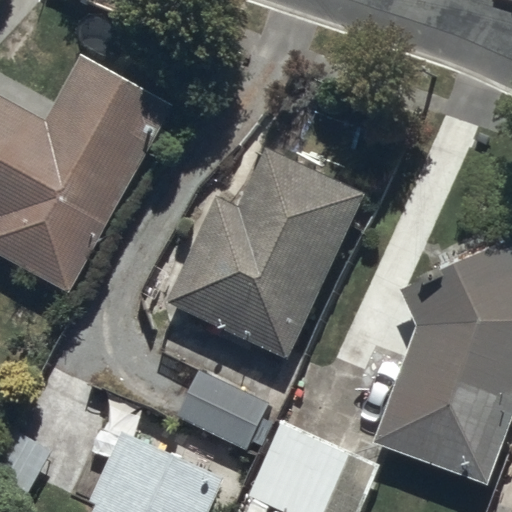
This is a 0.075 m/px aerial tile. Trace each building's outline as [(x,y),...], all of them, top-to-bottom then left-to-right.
[(0,254),(71,293),(177,101),(86,51),(51,114),(0,86),(0,254)] [(167,300),(288,359),(372,189),(274,140),(244,201),(222,190),(167,300)] [(382,442),(494,482),(511,430),(511,231),(404,283),(424,325),(382,442)] [(204,368),(182,417),(250,448),(273,399),(204,368)] [(286,511),(365,511),(387,467),(285,420),(250,495),(286,511)] [(0,453),(0,511),(20,511),(57,450),(16,426),(0,453)] [(90,511),(214,511),(231,476),(130,429),(90,511)]
